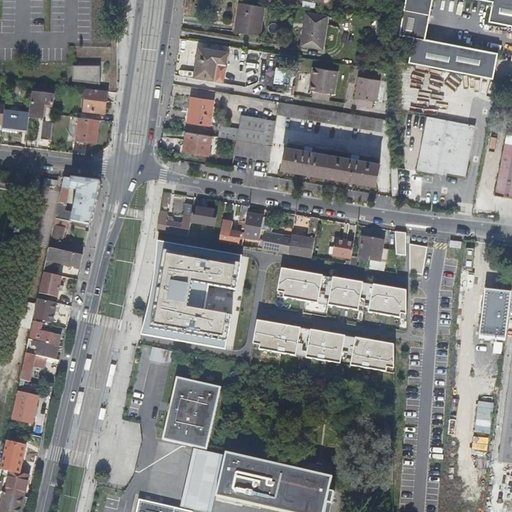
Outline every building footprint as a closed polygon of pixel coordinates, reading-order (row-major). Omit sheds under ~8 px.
[(511,0),(406,0),(400,32),(416,35),(411,61),(495,78),(500,52),(427,37),(434,0),(486,0),(495,2),(491,21),(511,25),(511,0)] [(258,35),(262,6),(237,2),(233,31),(258,35)] [(321,44),(326,12),(304,9),(299,41),(321,44)] [(217,63),(219,51),(199,48),(196,77),(215,80),(217,63)] [(227,52),(219,51),(217,63),(226,64),(227,52)] [(100,66),(73,66),(72,81),(100,85),(100,66)] [(313,98),(330,101),(331,94),(336,94),(340,71),(315,67),(313,78),(315,78),(312,91),(314,91),(313,98)] [(285,84),(287,70),(274,68),(272,82),(285,84)] [(378,102),(382,78),(361,75),(356,98),(359,99),(358,106),(373,109),(375,101),(378,102)] [(106,116),(109,91),(85,88),(82,113),(106,116)] [(56,94),(33,91),(31,112),(30,117),(45,119),(47,105),(55,106),(56,94)] [(211,125),(215,100),(193,97),(189,122),(211,125)] [(317,120),(319,108),(280,101),(278,114),(317,120)] [(357,127),(359,115),(344,112),(319,108),(317,120),(338,124),(357,127)] [(31,112),(6,109),(5,111),(4,128),(28,131),(30,117),(31,112)] [(511,113),(496,194),(511,197),(511,113)] [(241,140),(273,145),(277,119),(245,115),(241,140)] [(390,132),(389,120),(359,115),(357,127),(390,132)] [(419,169),(439,173),(440,170),(448,172),(468,176),(478,125),(430,115),(419,169)] [(98,143),(100,119),(80,117),(78,141),(98,143)] [(52,139),(54,123),(44,122),(42,138),(52,139)] [(210,154),(212,136),(188,132),(187,141),(190,141),(188,151),(210,154)] [(270,160),(273,145),(241,140),(238,140),(235,154),(270,160)] [(311,151),(304,150),(287,147),(283,168),(309,172),(313,152),(311,151)] [(313,152),(309,172),(348,179),(352,158),(313,152)] [(359,159),(352,158),(348,179),(376,184),(380,163),(359,159)] [(27,172),(17,171),(15,182),(25,183),(27,172)] [(93,220),(101,184),(99,181),(65,177),(63,184),(56,218),(65,220),(90,226),(92,226),(93,220)] [(168,210),(171,195),(163,193),(159,208),(168,210)] [(184,216),(192,217),(194,207),(194,205),(186,204),(184,216)] [(192,217),(191,222),(204,224),(214,226),(217,211),(194,207),(192,217)] [(169,212),(161,211),(158,231),(159,231),(185,236),(187,224),(168,221),(169,212)] [(248,215),(245,236),(256,238),(260,217),(248,215)] [(56,218),(55,225),(63,227),(65,220),(56,218)] [(234,222),(224,220),(219,241),(239,245),(242,232),(232,230),(234,222)] [(55,225),(50,245),(61,247),(66,228),(63,227),(55,225)] [(406,233),(395,231),(396,255),(406,256),(406,233)] [(263,250),(289,254),(292,238),(266,234),(263,250)] [(316,238),(292,234),(292,238),(289,254),(312,258),(316,238)] [(383,249),(385,240),(363,237),(360,258),(387,262),(389,250),(383,249)] [(352,258),(354,242),(337,239),(334,256),(352,258)] [(461,249),(462,242),(450,241),(449,248),(461,249)] [(236,292),(242,256),(158,242),(158,255),(156,271),(154,283),(153,289),(152,294),(151,300),(149,304),(148,311),(145,321),(141,336),(227,352),(234,316),(203,310),(207,288),(236,292)] [(427,247),(410,245),(410,273),(423,275),(427,247)] [(50,248),(47,260),(57,262),(57,259),(82,265),(84,255),(71,252),(50,248)] [(47,262),(45,272),(51,273),(53,265),(51,263),(47,262)] [(283,298),(401,319),(401,314),(407,316),(407,290),(281,269),(277,292),(284,294),(283,298)] [(67,277),(45,272),(40,293),(62,297),(67,277)] [(480,288),(475,338),(506,341),(511,292),(480,288)] [(55,313),(57,303),(44,300),(39,319),(54,322),(54,321),(57,322),(59,314),(55,313)] [(387,373),(388,368),(395,369),(395,344),(258,320),(253,344),(261,346),(260,350),(387,373)] [(49,343),(59,345),(61,336),(43,331),(41,341),(49,343)] [(56,358),(59,345),(49,343),(46,356),(56,358)] [(492,343),(491,354),(500,355),(501,343),(492,343)] [(151,349),(149,359),(158,361),(160,351),(151,349)] [(27,351),(21,379),(32,381),(35,364),(33,363),(33,361),(44,363),(46,356),(27,351)] [(511,463),(511,365),(509,389),(500,461),(511,463)] [(208,449),(222,387),(178,377),(172,404),(170,412),(164,439),(194,446),(208,449)] [(18,391),(13,418),(33,422),(39,396),(18,391)] [(7,444),(1,473),(6,474),(11,475),(12,471),(22,473),(27,446),(7,441),(7,444)] [(208,449),(194,446),(180,507),(194,511),(200,511),(214,511),(218,496),(228,453),(208,449)] [(325,511),(331,491),(334,475),(228,452),(228,453),(218,496),(289,511),(325,511)] [(11,475),(7,492),(24,496),(29,475),(22,473),(12,471),(11,475)] [(21,511),(24,496),(7,492),(6,496),(2,511),(21,511)] [(193,511),(194,511),(180,507),(140,499),(137,511),(193,511)]
